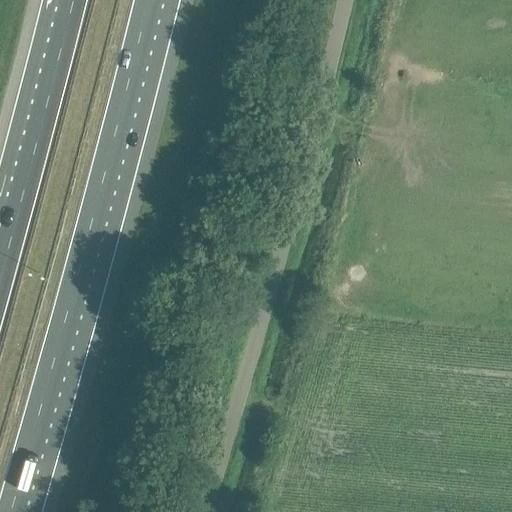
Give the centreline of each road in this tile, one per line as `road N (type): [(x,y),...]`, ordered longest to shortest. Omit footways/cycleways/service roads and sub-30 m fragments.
road 1 (motorway): [(10,511),(148,0)]
road 2 (unclassified): [(207,511),(340,0)]
road 3 (motorway): [(72,0),(0,274)]
